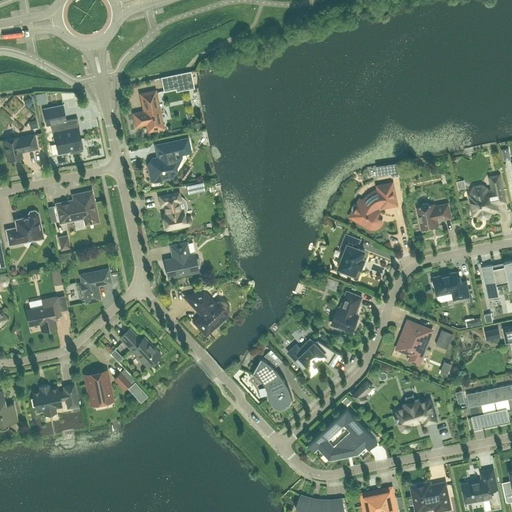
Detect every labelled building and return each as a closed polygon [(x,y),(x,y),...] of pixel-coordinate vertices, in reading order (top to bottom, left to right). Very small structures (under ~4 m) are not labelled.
[(161,77),(162,86),(192,80),(190,71),(161,77)] [(162,125),(155,90),(143,93),(145,104),(143,107),(144,111),(142,112),(141,112),(138,113),(137,114),(135,112),(133,116),(135,125),(146,123),(147,128),(150,130),(160,128),(162,125)] [(46,101),(44,92),(36,94),(37,102),(46,101)] [(63,105),(63,104),(43,108),(46,125),(51,124),(52,132),(56,131),(58,142),(55,143),(57,153),(69,151),(70,153),(82,150),(82,148),(82,147),(78,127),(79,127),(77,118),(63,120),(60,105),(63,105)] [(37,148),(34,134),(18,137),(17,137),(11,138),(9,137),(5,138),(4,139),(3,140),(7,160),(14,159),(15,160),(19,159),(21,157),(22,157),(20,150),(24,150),(37,148)] [(190,152),(188,138),(159,144),(162,156),(152,158),(148,165),(151,179),(153,180),(170,177),(172,173),(170,163),(173,163),(176,159),(175,157),(180,156),(180,154),(190,152)] [(396,162),(387,164),(390,177),(398,175),(396,162)] [(505,201),(500,181),(491,182),(492,189),(486,190),(486,187),(482,185),(474,186),(471,191),(473,198),(470,198),(472,209),(476,208),(478,215),(481,218),(488,216),(490,213),(489,209),(493,209),(494,210),(497,209),(496,203),(505,201)] [(389,184),(388,183),(382,184),(380,186),(379,186),(380,192),(374,194),(369,198),(365,203),(360,200),(358,204),(357,204),(356,204),(355,204),(354,204),(353,205),(352,206),(352,207),(352,208),(352,209),(353,210),(354,211),(351,215),(352,216),(353,218),(358,221),(360,220),(368,225),(369,225),(370,225),(371,226),(373,226),(374,226),(375,225),(376,225),(378,224),(378,223),(379,224),(380,223),(380,222),(381,222),(381,221),(381,220),(382,220),(377,217),(380,212),(375,208),(377,206),(379,204),(382,203),(383,206),(396,203),(392,183),(389,184)] [(180,200),(178,191),(159,196),(160,204),(164,203),(166,213),(162,214),(166,229),(187,224),(188,224),(189,223),(190,222),(190,221),(190,220),(190,219),(190,218),(189,217),(188,216),(187,216),(186,216),(184,216),(182,209),(179,210),(177,201),(180,200)] [(75,219),(83,217),(85,223),(97,221),(92,196),(56,203),(56,200),(55,200),(60,222),(75,219)] [(428,203),(426,202),(423,203),(421,205),(422,206),(417,207),(421,228),(433,226),(432,222),(437,221),(437,220),(451,217),(448,203),(434,206),(433,203),(429,204),(428,203)] [(35,211),(33,210),(31,211),(29,212),(28,214),(28,216),(15,219),(17,227),(6,229),(9,244),(43,237),(38,214),(37,212),(35,211)] [(70,248),(67,234),(57,236),(60,250),(70,248)] [(359,239),(346,234),(341,248),(345,250),(338,267),(342,268),(341,271),(350,275),(351,272),(355,273),(358,266),(361,267),(364,258),(362,257),(364,250),(356,247),(359,239)] [(189,254),(186,242),(170,245),(173,257),(164,259),(168,276),(198,270),(197,265),(199,264),(200,263),(199,259),(197,258),(195,258),(194,253),(189,254)] [(511,286),(511,259),(504,261),(505,265),(493,268),(492,264),(481,266),(488,298),(499,295),(497,285),(508,282),(509,287),(511,286)] [(63,283),(60,268),(51,270),(54,285),(63,283)] [(110,282),(107,269),(80,274),(82,282),(78,283),(80,292),(84,291),(86,302),(100,299),(97,285),(110,282)] [(459,281),(457,271),(448,273),(447,274),(433,277),(433,279),(433,281),(433,285),(435,285),(436,291),(443,289),(444,291),(445,292),(452,291),(453,299),(469,295),(466,280),(459,281)] [(362,296),(347,290),(340,308),(337,307),(331,322),(333,323),(334,325),(338,327),(340,326),(352,331),(353,328),(355,327),(357,323),(356,321),(358,315),(355,314),(362,296)] [(214,303),(203,291),(184,296),(200,313),(202,313),(201,316),(200,316),(194,321),(205,334),(226,314),(229,310),(228,304),(225,301),(220,300),(215,302),(214,303)] [(60,314),(56,296),(42,299),(44,306),(27,310),(30,324),(40,321),(41,329),(55,326),(53,315),(60,314)] [(492,321),(490,313),(483,315),(485,322),(492,321)] [(432,329),(408,320),(397,348),(412,354),(409,359),(419,363),(432,329)] [(511,324),(503,327),(506,342),(511,340),(511,324)] [(140,340),(129,328),(119,337),(131,350),(131,349),(147,366),(151,363),(153,364),(158,360),(156,358),(160,354),(144,337),(140,340)] [(499,328),(485,331),(486,339),(500,337),(499,328)] [(453,333),(442,329),(436,344),(447,348),(453,333)] [(296,343),(288,351),(310,376),(318,368),(319,369),(315,364),(321,358),(334,366),(342,354),(318,338),(315,341),(310,336),(310,337),(311,338),(300,347),(296,343)] [(122,358),(114,349),(110,353),(118,362),(122,358)] [(260,356),(258,355),(258,356),(260,357),(261,357),(255,367),(265,375),(269,381),(266,383),(262,378),(262,379),(259,375),(257,373),(256,373),(254,371),(252,370),(250,369),(250,370),(253,371),(254,372),(256,374),(259,376),(260,377),(262,379),(263,380),(264,382),(265,384),(266,386),(267,389),(268,391),(268,393),(269,396),(269,398),(269,399),(269,401),(270,401),(270,398),(270,399),(270,400),(270,401),(271,402),(271,403),(272,404),(274,406),(275,407),(276,407),(276,408),(278,408),(279,408),(280,409),(282,409),(283,408),(285,408),(286,407),(287,407),(288,406),(289,405),(289,404),(290,403),(290,402),(291,401),(291,400),(291,399),(291,398),(292,398),(292,400),(293,400),(293,398),(292,396),(292,394),(291,393),(290,391),(290,389),(288,385),(286,382),(285,380),(283,376),(280,373),(277,369),(274,366),(273,365),(271,363),(269,362),(267,361),(264,358),(260,356)] [(379,373),(384,382),(391,378),(387,370),(379,373)] [(104,372),(87,375),(92,401),(110,397),(104,372)] [(131,383),(120,372),(113,378),(123,390),(131,383)] [(367,381),(352,395),(361,404),(366,398),(363,395),(372,386),(367,381)] [(511,396),(511,383),(466,393),(474,427),(509,420),(507,411),(511,409),(511,399),(511,396)] [(49,388),(48,384),(40,386),(40,390),(32,392),(35,410),(43,408),(44,414),(55,411),(54,406),(61,404),(60,399),(66,398),(68,406),(77,404),(73,384),(64,386),(65,390),(58,392),(57,386),(49,388)] [(141,387),(134,394),(141,402),(149,395),(141,387)] [(5,404),(2,390),(0,390),(0,428),(1,429),(2,429),(3,429),(4,429),(5,428),(6,427),(7,427),(7,426),(8,426),(8,425),(8,424),(8,423),(8,422),(17,420),(13,403),(5,404)] [(464,401),(461,390),(455,392),(458,402),(464,401)] [(395,419),(397,419),(399,426),(401,428),(402,430),(404,430),(406,430),(408,429),(410,427),(410,425),(410,423),(411,423),(424,419),(425,423),(436,420),(429,399),(419,402),(419,399),(403,403),(404,406),(394,409),(397,417),(395,417),(395,419)] [(378,441),(347,408),(308,445),(314,451),(319,447),(326,455),(333,458),(358,452),(365,446),(368,450),(378,441)] [(472,481),(462,483),(465,498),(466,502),(481,498),(484,511),(501,507),(493,468),(480,471),(482,479),(477,480),(476,481),(473,482),(472,481)] [(511,479),(502,481),(506,501),(507,500),(507,501),(511,499),(511,469),(510,470),(511,479)] [(450,507),(445,482),(430,485),(426,482),(414,484),(412,489),(416,508),(419,510),(427,508),(429,505),(434,504),(436,511),(436,510),(450,507)] [(396,511),(391,487),(362,493),(365,511),(396,511)] [(304,495),(301,494),(295,508),(300,510),(305,511),(304,511),(344,511),(342,498),(337,498),(332,499),(330,499),(327,499),(325,499),(323,499),(318,498),(315,498),(311,497),(308,496),(306,496),(304,495)]
